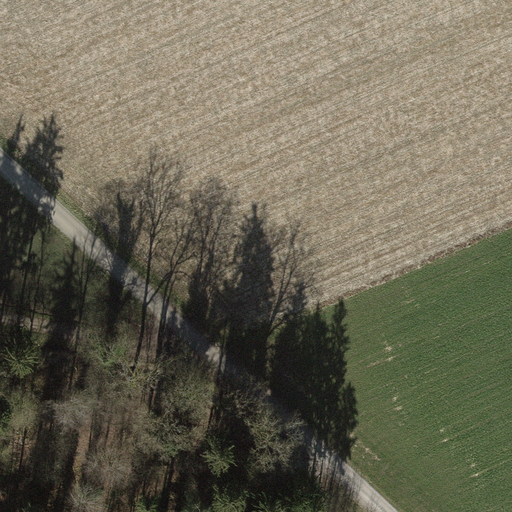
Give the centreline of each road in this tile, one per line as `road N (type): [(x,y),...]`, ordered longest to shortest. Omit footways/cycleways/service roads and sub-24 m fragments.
road 1 (unclassified): [(381,511),(0,161)]
road 2 (track): [(0,332),(145,346),(184,330)]
